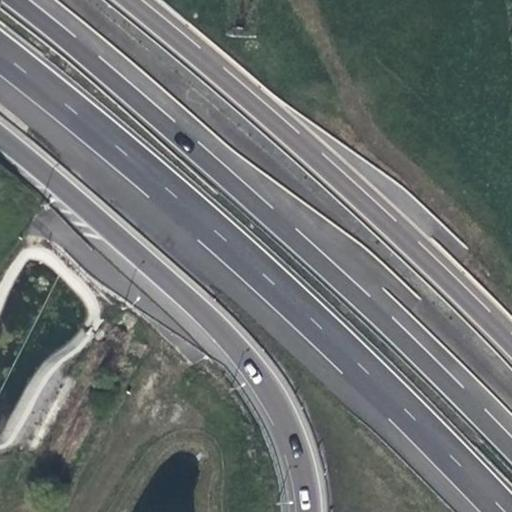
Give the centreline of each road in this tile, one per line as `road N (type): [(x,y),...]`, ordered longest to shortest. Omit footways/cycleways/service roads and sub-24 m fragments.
road 1 (motorway): [(0,54),(302,311),(503,511)]
road 2 (motorway): [(511,449),(307,249),(14,0)]
road 3 (motorway): [(511,346),(326,168),(128,0)]
road 4 (motorway): [(0,138),(175,288),(251,368),(287,431),(306,511)]
